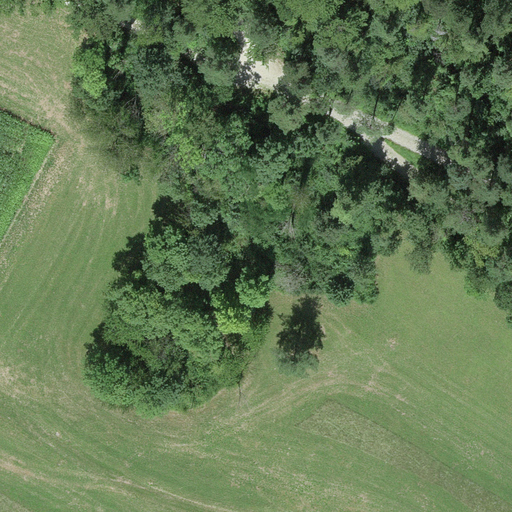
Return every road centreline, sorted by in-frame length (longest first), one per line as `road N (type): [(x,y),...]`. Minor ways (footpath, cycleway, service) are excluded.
road 1 (track): [(511,191),(53,0)]
road 2 (track): [(188,511),(130,490),(0,411)]
road 3 (track): [(511,264),(429,200),(367,127)]
